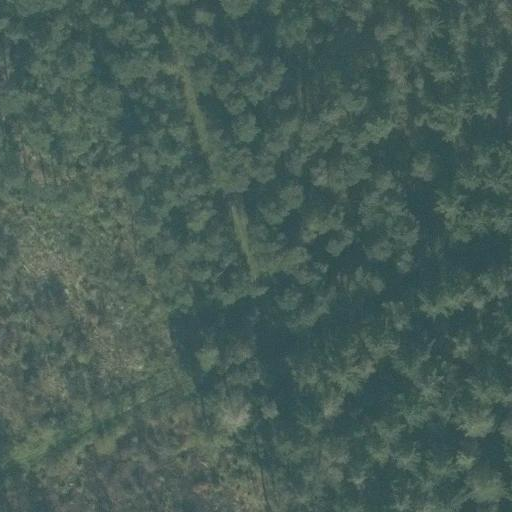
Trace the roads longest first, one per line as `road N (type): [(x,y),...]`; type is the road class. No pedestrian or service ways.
road 1 (track): [(511,217),(0,471)]
road 2 (track): [(280,330),(154,0)]
